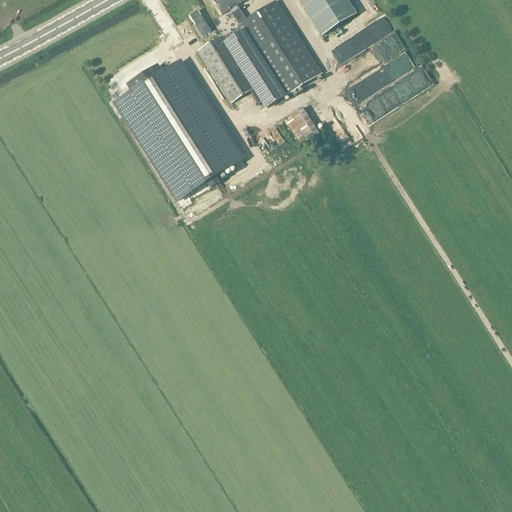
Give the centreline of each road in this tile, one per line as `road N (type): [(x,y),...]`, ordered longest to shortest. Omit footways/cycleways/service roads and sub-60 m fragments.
road 1 (track): [(511,363),(355,119)]
road 2 (secondary): [(0,59),(107,0)]
